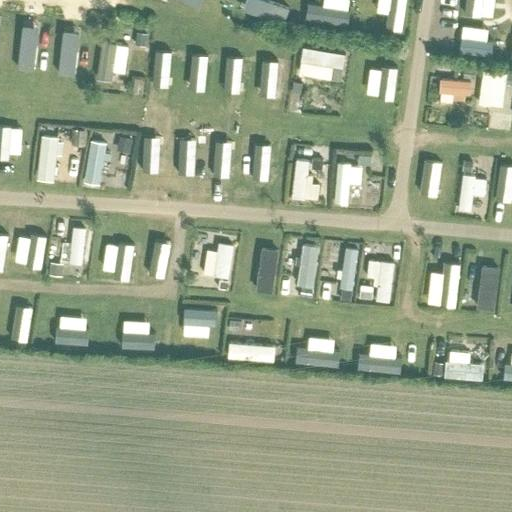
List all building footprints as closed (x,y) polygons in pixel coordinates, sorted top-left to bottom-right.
[(346,21),(348,12),(323,7),(321,16),(346,21)] [(348,76),(350,44),(309,41),(307,73),(348,76)] [(362,49),(351,90),(366,94),(377,53),(362,49)] [(492,65),(486,97),(497,99),(503,67),(492,65)] [(3,127),(0,145),(0,162),(9,164),(15,128),(3,127)] [(107,176),(114,134),(97,131),(90,173),(107,176)] [(242,151),(242,184),(257,184),(256,151),(242,151)] [(299,191),(314,193),(317,152),(302,151),(299,191)] [(353,197),(358,157),(346,155),(340,195),(353,197)] [(428,200),(439,201),(443,162),(432,161),(428,200)] [(48,254),(53,217),(40,216),(34,252),(48,254)] [(2,219),(1,230),(0,230),(0,251),(12,253),(16,221),(2,219)] [(68,231),(68,257),(90,257),(90,219),(78,219),(78,231),(68,231)] [(236,270),(238,235),(215,234),(213,268),(236,270)] [(323,259),(321,237),(302,239),(304,261),(323,259)] [(283,271),(286,242),(275,241),(272,269),(283,271)] [(464,292),(468,254),(452,252),(449,291),(464,292)] [(496,253),(488,287),(501,290),(509,256),(496,253)] [(384,293),(397,294),(398,254),(386,254),(384,293)] [(33,331),(35,300),(14,298),(12,317),(19,318),(18,330),(33,331)] [(117,342),(160,343),(160,308),(118,307),(117,342)] [(105,337),(108,311),(96,310),(93,335),(105,337)] [(219,346),(219,325),(188,325),(188,346),(219,346)] [(235,335),(235,349),(277,350),(277,346),(255,345),(255,335),(235,335)]
